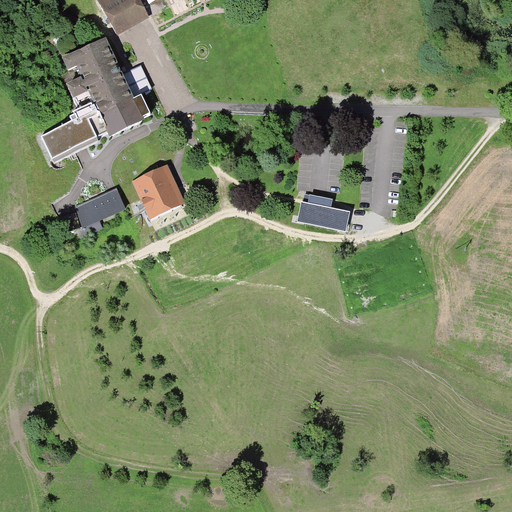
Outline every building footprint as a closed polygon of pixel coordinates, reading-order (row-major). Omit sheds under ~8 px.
[(97,0),(117,36),(149,19),(138,0),(97,0)] [(107,138),(151,118),(129,70),(120,75),(104,40),(60,60),(66,72),(59,75),(64,85),(77,112),(72,114),(79,128),(98,119),(107,138)] [(165,166),(130,182),(147,220),(183,205),(165,166)] [(124,212),(115,191),(74,208),(82,228),(75,231),(78,239),(101,230),(98,223),(124,212)] [(333,199),(302,192),(296,223),(344,233),(348,213),(330,210),(333,199)]
